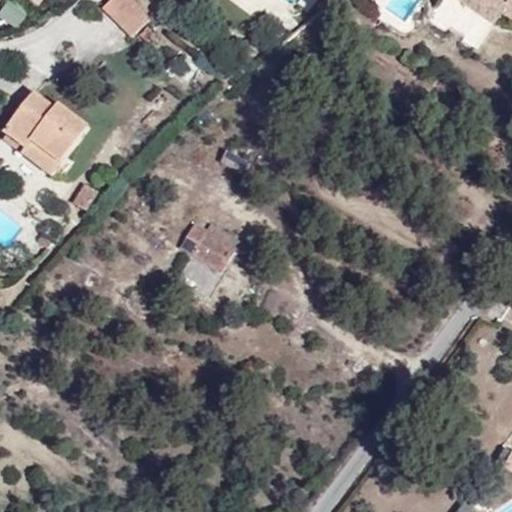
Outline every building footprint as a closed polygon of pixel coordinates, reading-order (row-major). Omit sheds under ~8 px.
[(135,21),(116,0),(93,0),(83,10),(111,42),(135,21)] [(506,12),(488,0),(479,0),(478,2),(474,0),(451,0),(495,28),(506,12)] [(511,0),(474,0),(478,2),(479,0),(488,0),(506,12),(511,15),(511,0)] [(44,165),(71,128),(40,106),(34,115),(9,97),(0,110),(0,151),(5,155),(14,143),(44,165)] [(44,165),(14,143),(5,155),(1,161),(32,183),(44,165)] [(72,206),(87,215),(99,196),(84,186),(72,206)] [(209,270),(222,252),(190,229),(177,246),(209,270)]
